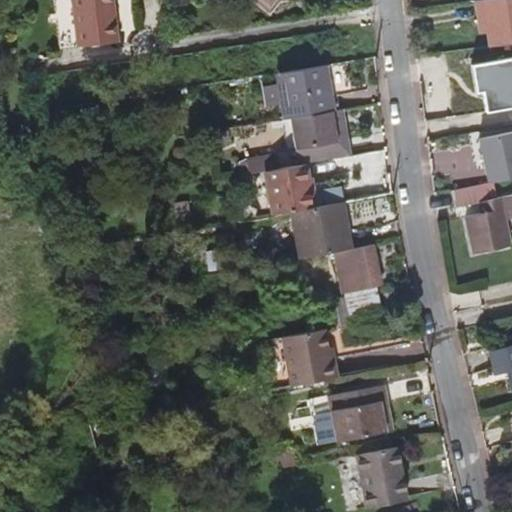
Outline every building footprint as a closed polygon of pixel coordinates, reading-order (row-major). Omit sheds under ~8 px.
[(115,39),(109,0),(50,0),(57,47),(115,39)] [(511,44),(511,0),(485,0),(473,2),(477,26),(484,24),(488,48),(511,44)] [(511,108),(511,58),(469,64),(473,92),(480,92),(482,113),(511,108)] [(333,113),(326,65),(275,74),(282,121),(287,121),(330,114),(333,113)] [(343,156),(337,113),(333,113),(330,114),(335,147),(291,153),(293,163),(299,162),(343,156)] [(335,147),(330,114),(287,121),(291,153),(335,147)] [(511,178),(511,132),(477,140),(486,183),(489,183),(511,178)] [(273,166),(270,150),(240,155),(242,171),(258,169),(273,166)] [(98,162),(97,153),(85,155),(86,164),(98,162)] [(306,205),(299,162),(293,163),(273,166),(258,169),(264,213),(288,208),(306,205)] [(511,220),(511,195),(492,200),(489,183),(486,183),(449,191),(453,209),(477,204),(479,214),(465,216),(472,254),(509,247),(504,222),(511,220)] [(349,248),(340,199),(306,205),(288,208),(298,258),(333,251),(349,248)] [(378,288),(370,244),(349,248),(333,251),(340,294),(378,288)] [(226,268),(224,250),(206,252),(209,270),(226,268)] [(281,280),(278,262),(265,264),(268,282),(281,280)] [(379,330),(373,293),(344,298),(350,331),(350,335),(379,330)] [(350,331),(344,298),(333,300),(334,303),(340,333),(350,331)] [(323,363),(318,331),(277,338),(285,388),(332,379),(330,362),(323,363)] [(511,343),(485,350),(491,374),(506,371),(511,394),(511,393),(511,343)] [(388,433),(382,405),(387,404),(384,386),(331,396),(340,442),(388,433)] [(405,501),(395,447),(354,455),(364,509),(405,501)] [(364,509),(354,455),(345,457),(355,511),(364,509)]
